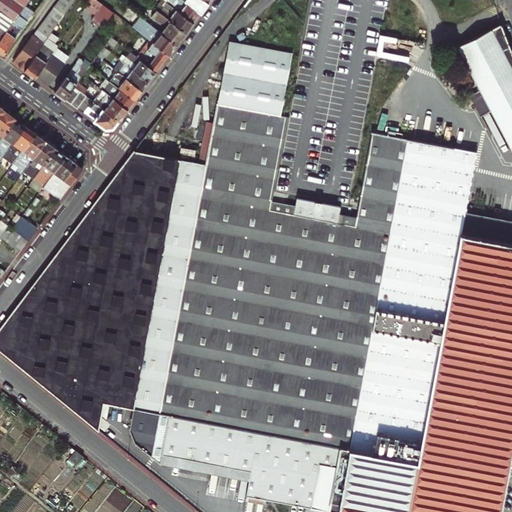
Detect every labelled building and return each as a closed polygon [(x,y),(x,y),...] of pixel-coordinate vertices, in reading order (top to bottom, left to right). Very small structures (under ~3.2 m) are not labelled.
[(0,0),(0,39),(18,14),(28,0),(0,0)] [(63,0),(58,0),(56,3),(67,11),(71,6),(63,0)] [(91,0),(90,2),(86,8),(96,15),(92,21),(102,29),(114,13),(97,0),(91,0)] [(174,0),(171,5),(176,10),(193,23),(201,13),(184,0),(174,0)] [(208,3),(204,0),(184,0),(201,13),(208,3)] [(67,11),(56,3),(52,8),(63,16),(67,11)] [(59,22),(63,16),(52,8),(49,14),(59,22)] [(159,13),(185,33),(193,23),(176,10),(171,17),(162,10),(159,13)] [(176,45),(185,33),(159,13),(156,11),(151,18),(165,28),(161,33),(176,45)] [(0,52),(3,55),(27,21),(18,14),(0,39),(0,52)] [(49,14),(45,19),(56,27),(59,22),(49,14)] [(139,32),(154,43),(169,55),(176,45),(161,33),(141,18),(135,26),(140,29),(139,32)] [(56,27),(45,19),(41,24),(52,32),(56,27)] [(52,32),(41,24),(37,30),(48,38),(52,32)] [(511,56),(500,25),(457,47),(505,140),(495,145),(502,158),(511,153),(511,56)] [(48,38),(37,30),(33,35),(44,43),(45,42),(48,38)] [(24,70),(44,43),(33,35),(13,62),(24,70)] [(118,43),(111,38),(104,47),(110,51),(111,52),(118,43)] [(160,463),(160,462),(161,455),(249,471),(248,479),(245,496),(332,511),(499,511),(511,445),(511,228),(463,219),(475,152),(453,147),(455,134),(412,126),(410,139),(370,133),(354,217),(338,215),(340,204),(296,195),(294,207),(271,203),(273,189),(287,117),(280,115),(291,53),(228,41),(214,115),(206,114),(197,162),(134,151),(0,326),(0,351),(98,431),(103,403),(133,408),(128,437),(160,463)] [(24,70),(34,78),(55,49),(45,42),(44,43),(24,70)] [(156,71),(169,55),(154,43),(143,58),(140,55),(138,58),(156,71)] [(110,51),(104,47),(100,53),(106,57),(110,51)] [(68,56),(57,48),(55,49),(34,78),(46,87),(68,56)] [(156,71),(138,58),(131,53),(124,62),(126,64),(149,81),(156,71)] [(90,67),(99,73),(104,68),(108,71),(111,67),(98,56),(90,67)] [(80,66),(83,62),(80,59),(54,93),(70,104),(80,92),(74,88),(78,83),(87,71),(80,66)] [(90,67),(83,62),(80,66),(87,71),(90,67)] [(126,64),(119,73),(142,90),(149,81),(126,64)] [(142,90),(119,73),(117,71),(113,75),(115,76),(111,82),(134,100),(142,90)] [(100,89),(91,82),(88,86),(92,89),(91,90),(96,94),(100,89)] [(127,109),(134,100),(111,82),(104,92),(127,109)] [(84,87),(78,83),(74,88),(80,92),(83,88),(84,87)] [(127,109),(104,92),(102,91),(94,103),(118,121),(127,109)] [(80,92),(70,104),(76,109),(86,97),(84,96),(80,92)] [(118,121),(94,103),(86,97),(76,109),(106,130),(113,129),(118,121)] [(5,112),(0,119),(0,141),(16,120),(5,112)] [(0,161),(8,151),(25,127),(16,120),(0,141),(0,161)] [(17,158),(34,134),(25,127),(8,151),(17,158)] [(46,142),(34,134),(17,158),(23,163),(18,168),(24,172),(29,166),(46,142)] [(46,142),(29,166),(34,170),(39,163),(43,167),(56,149),(46,142)] [(66,157),(56,149),(43,167),(34,179),(44,186),(66,157)] [(52,186),(57,189),(63,180),(70,185),(82,170),(75,165),(75,164),(66,157),(44,186),(43,188),(48,192),(52,186)] [(53,195),(57,189),(52,186),(48,192),(53,195)] [(22,237),(27,241),(32,234),(17,223),(12,230),(17,233),(22,237)] [(0,233),(0,238),(3,241),(11,230),(6,226),(0,233)] [(9,245),(17,233),(12,230),(11,230),(3,241),(9,245)] [(14,248),(22,237),(17,233),(9,245),(14,248)] [(19,252),(27,241),(22,237),(14,248),(19,252)] [(69,460),(75,465),(81,457),(75,452),(69,460)] [(161,455),(160,462),(204,470),(248,479),(249,471),(161,455)] [(83,458),(81,457),(75,465),(77,466),(83,458)]
